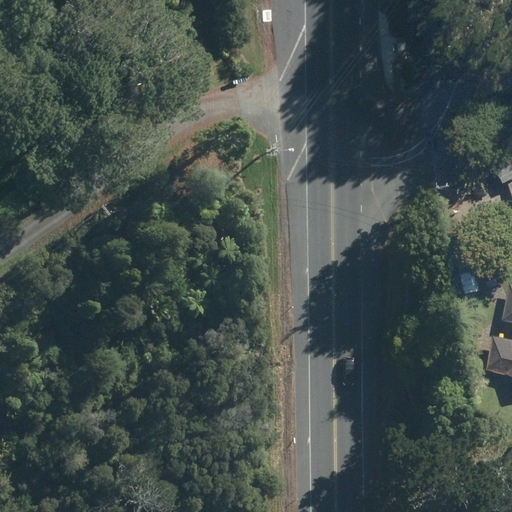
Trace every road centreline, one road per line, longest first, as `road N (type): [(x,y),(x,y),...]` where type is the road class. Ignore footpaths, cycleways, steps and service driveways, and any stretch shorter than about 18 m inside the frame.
road 1 (primary): [(334,170),(347,511)]
road 2 (unclassified): [(460,0),(459,78),(446,110),(410,152),(372,168),(334,170)]
road 3 (primary): [(333,0),(334,170)]
